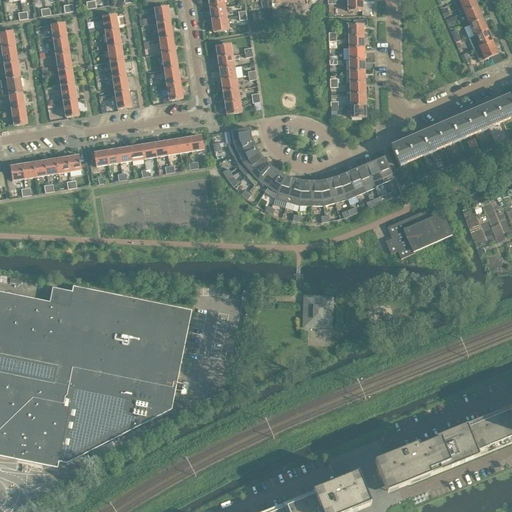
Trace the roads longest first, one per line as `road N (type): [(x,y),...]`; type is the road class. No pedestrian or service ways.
road 1 (residential): [(0,141),(196,113),(202,99),(185,0)]
road 2 (residential): [(348,157),(305,121),(264,122),(283,159),(325,166)]
road 3 (residential): [(511,450),(377,509)]
